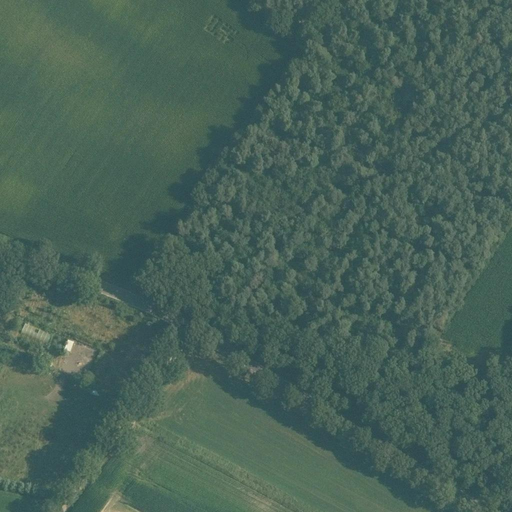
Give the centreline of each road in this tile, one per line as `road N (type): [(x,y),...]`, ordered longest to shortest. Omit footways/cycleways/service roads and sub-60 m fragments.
road 1 (tertiary): [(485,511),(189,328),(0,248)]
road 2 (track): [(511,372),(282,332),(251,333),(223,350)]
road 3 (track): [(189,328),(61,511)]
